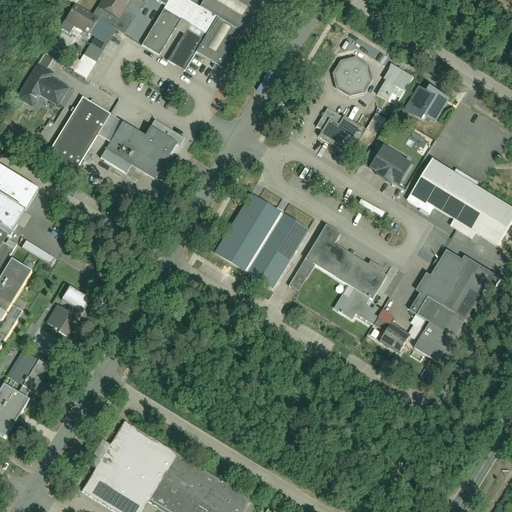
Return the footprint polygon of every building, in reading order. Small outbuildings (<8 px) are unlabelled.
[(263,1),(260,0),(101,0),(92,16),(75,6),(66,21),(94,39),(74,72),(86,79),(115,31),(123,36),(132,22),(122,16),(132,0),(134,0),(143,5),(145,0),(152,0),(165,8),(141,46),(158,57),(180,22),(186,25),(168,55),(184,65),(192,53),(221,70),(263,1)] [(354,60),(340,64),(331,76),(335,91),(348,99),(363,95),(371,83),(368,68),(354,60)] [(37,65),(16,99),(33,110),(40,98),(57,108),(68,90),(51,79),(53,75),(37,65)] [(395,89),(404,94),(413,79),(392,66),(374,96),(387,103),(395,89)] [(419,89),(404,113),(422,123),(425,118),(435,125),(450,101),(430,89),(427,94),(419,89)] [(81,99),(44,162),(72,179),(110,116),(81,99)] [(318,139),(350,158),(365,132),(327,110),(316,129),(321,133),(318,139)] [(154,123),(145,138),(121,124),(100,160),(125,176),(131,167),(155,181),(176,146),(179,148),(184,141),(154,123)] [(380,148),(367,171),(399,189),(412,165),(380,148)] [(497,248),(511,224),(511,210),(433,162),(408,202),(430,215),(433,210),(454,223),(450,229),(472,242),(476,235),(497,248)] [(0,344),(4,337),(20,312),(10,305),(30,272),(6,258),(15,245),(5,239),(8,234),(14,238),(27,216),(24,214),(38,191),(0,167),(0,344)] [(121,204),(122,201),(130,204),(133,198),(118,192),(114,201),(121,204)] [(248,196),(214,255),(272,289),(307,231),(248,196)] [(27,211),(27,227),(35,227),(35,211),(27,211)] [(325,227),(289,288),(299,294),(314,268),(353,291),(348,300),(342,296),(333,311),(351,322),(355,316),(384,334),(378,344),(399,356),(410,338),(390,326),(393,320),(374,308),(372,311),(367,308),(385,278),(333,246),(339,236),(325,227)] [(46,265),(50,259),(23,242),(19,248),(46,265)] [(443,357),(495,271),(466,253),(463,258),(449,249),(434,273),(427,269),(420,281),(426,284),(413,306),(432,317),(417,341),(443,357)] [(62,288),(55,300),(75,311),(82,300),(62,288)] [(54,304),(43,322),(62,334),(74,317),(54,304)] [(21,351),(5,377),(11,381),(6,388),(2,385),(0,388),(0,437),(4,440),(47,367),(21,351)] [(81,493),(112,511),(142,511),(148,503),(162,511),(241,511),(249,500),(124,423),(81,493)]
